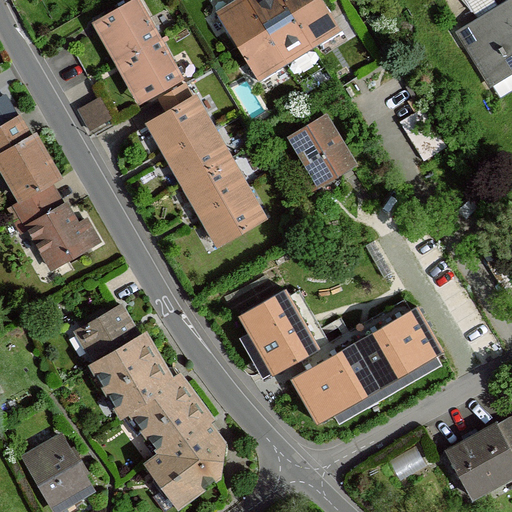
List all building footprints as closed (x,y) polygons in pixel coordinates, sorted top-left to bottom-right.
[(137,0),(97,23),(143,105),(186,81),(140,0),(137,0)] [(248,0),(224,15),(264,82),(346,32),(326,0),(248,0)] [(511,0),(469,0),(481,19),(460,32),(494,87),(511,75),(511,0)] [(219,246),(267,219),(197,96),(149,124),(219,246)] [(104,98),(81,110),(93,131),(115,119),(104,98)] [(425,110),(405,122),(429,161),(449,148),(425,110)] [(358,165),(328,115),(291,138),(317,181),(310,185),(314,192),(358,165)] [(22,202),(61,269),(102,244),(89,220),(80,224),(55,181),(63,177),(39,133),(34,136),(22,116),(0,127),(0,133),(8,149),(2,153),(28,199),(22,202)] [(488,257),(511,294),(511,293),(511,247),(510,244),(488,257)] [(301,290),(289,297),(318,350),(301,360),(305,367),(307,372),(413,311),(407,300),(366,324),(347,334),(331,343),(325,332),(316,318),(301,290)] [(301,360),(318,350),(289,297),(286,292),(240,317),(272,375),(301,360)] [(165,451),(151,461),(184,504),(223,476),(228,440),(213,419),(216,416),(185,373),(177,378),(150,332),(143,336),(125,305),(81,330),(98,362),(96,363),(126,415),(136,410),(165,451)] [(317,423),(444,352),(418,308),(413,311),(307,372),(292,381),(317,423)] [(511,422),(501,428),(499,425),(450,452),(476,500),(511,480),(511,422)] [(66,435),(28,456),(59,511),(97,490),(66,435)]
